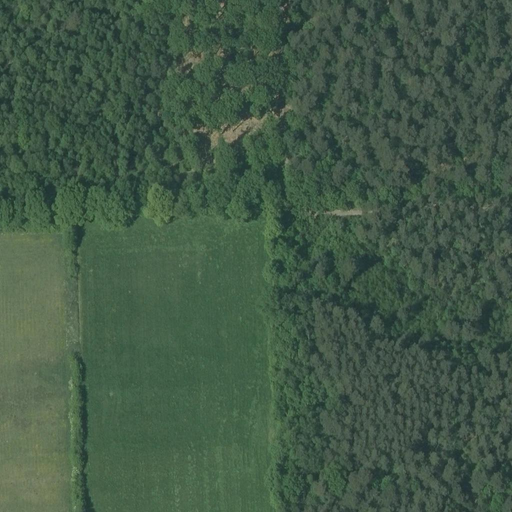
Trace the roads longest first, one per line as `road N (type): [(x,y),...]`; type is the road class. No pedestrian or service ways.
road 1 (track): [(0,210),(285,207)]
road 2 (track): [(304,511),(294,278)]
road 3 (track): [(285,207),(511,210)]
road 4 (track): [(277,0),(285,207)]
